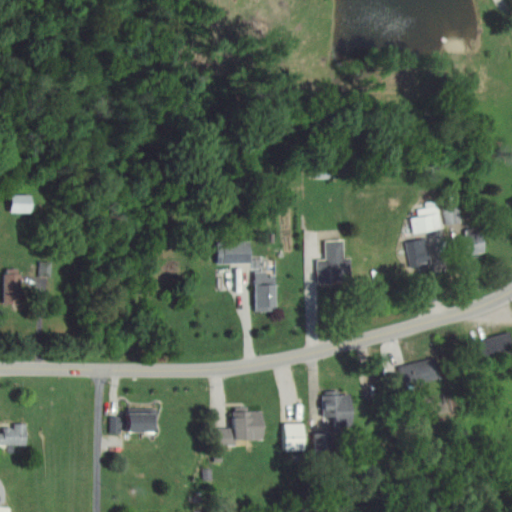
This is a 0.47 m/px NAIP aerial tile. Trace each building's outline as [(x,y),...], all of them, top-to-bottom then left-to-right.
[(419,217),(410,218),(413,234),(442,229),(437,200),(425,203),(426,207),(417,209),(419,217)] [(459,223),(455,204),(443,206),(446,225),(459,223)] [(463,258),(485,251),(479,233),(457,240),(463,258)] [(407,242),(413,269),(433,264),(427,238),(407,242)] [(324,241),(325,260),(317,260),(317,283),(350,282),(350,258),(344,258),(343,240),(324,241)] [(216,264),(250,264),(249,243),(215,243),(216,264)] [(255,312),(275,311),(274,273),(254,273),(255,312)] [(19,274),(2,275),(3,304),(20,304),(19,274)] [(481,339),(485,358),(511,352),(511,341),(510,333),(481,339)] [(349,395),(322,396),(323,419),(333,418),(333,426),(350,426),(349,395)] [(217,446),(234,446),(234,440),(261,441),(261,412),(231,412),(231,429),(217,429),(217,446)] [(122,433),(156,433),(156,415),(110,414),(109,434),(122,434),(122,433)] [(26,424),(13,424),(13,428),(0,427),(0,444),(25,446),(26,424)] [(282,451),(303,451),(303,424),(283,424),(282,451)]
